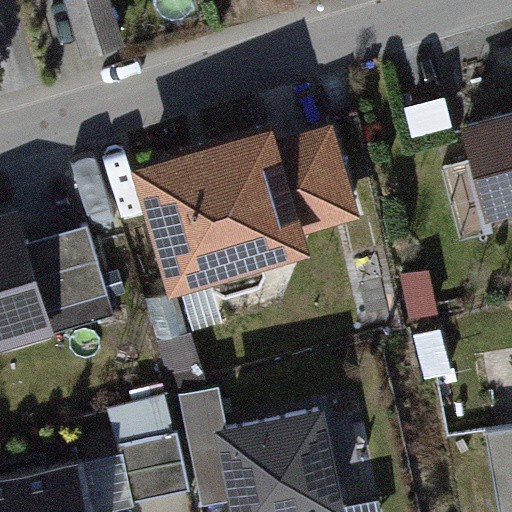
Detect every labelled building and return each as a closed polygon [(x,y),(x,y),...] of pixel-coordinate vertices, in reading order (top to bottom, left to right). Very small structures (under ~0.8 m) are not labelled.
[(129,0),(75,0),(92,55),(142,40),(129,0)] [(273,112),(133,155),(172,280),(313,236),(310,225),(366,208),(337,115),(279,132),(273,112)] [(511,113),(468,125),(489,208),(511,201),(511,113)] [(20,196),(0,202),(0,340),(116,305),(89,217),(32,235),(20,196)] [(224,379),(181,388),(205,499),(236,492),(240,511),(288,511),(350,499),(328,395),(232,415),(224,379)] [(178,425),(121,437),(134,498),(191,486),(178,425)] [(93,511),(82,450),(0,464),(0,511),(93,511)]
